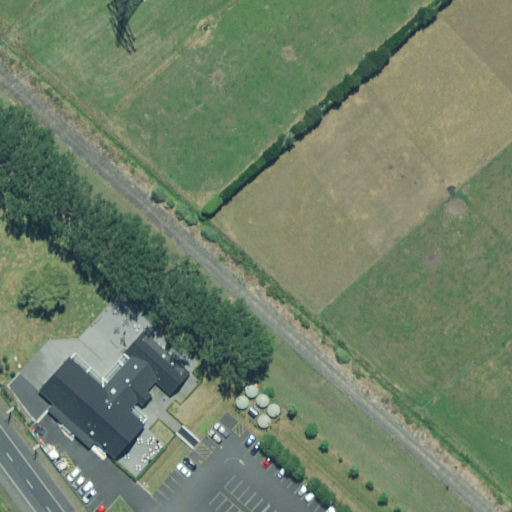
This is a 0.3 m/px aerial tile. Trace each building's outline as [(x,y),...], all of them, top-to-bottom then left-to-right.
[(103,387),(70,359),(41,392),(56,405),(48,414),(54,419),(90,450),(97,441),(118,459),(147,426),(130,411),(136,405),(141,409),(148,402),(153,396),(147,391),(155,382),(171,396),(194,370),(144,328),(123,353),(129,358),(103,387)] [(250,397),(252,398),(254,397),(256,396),(258,395),(259,393),(260,390),(259,388),(258,386),(256,385),(254,384),(252,384),(249,384),(248,386),(246,387),(246,389),(246,392),(246,394),(248,396),(250,397)] [(261,408),(264,408),(266,408),(268,407),(270,406),(271,403),(271,401),(271,399),(270,397),(268,395),(266,394),(263,394),(261,395),(259,396),(258,398),(257,400),(257,402),(258,405),(259,406),(261,408)] [(240,409),(242,409),(244,409),(247,408),(248,407),(249,405),(250,402),(249,400),(248,398),(246,396),(244,396),(242,396),(240,396),(238,397),(236,399),(236,401),(236,404),(236,406),(238,408),(240,409)] [(273,417),(275,417),(278,417),(280,416),(281,415),(282,413),(283,410),(282,408),(281,406),(279,405),(277,404),(275,404),(273,404),(271,405),(270,407),(269,409),(269,412),(270,414),(271,416),(273,417)] [(259,413),(253,407),(248,413),(254,419),(259,413)] [(261,428),(264,429),(266,429),(268,428),(270,426),(271,424),(271,422),(271,420),(270,418),(268,416),(266,415),(263,415),(261,416),(259,417),(258,419),(257,421),(257,423),(258,425),(259,427),(261,428)]
